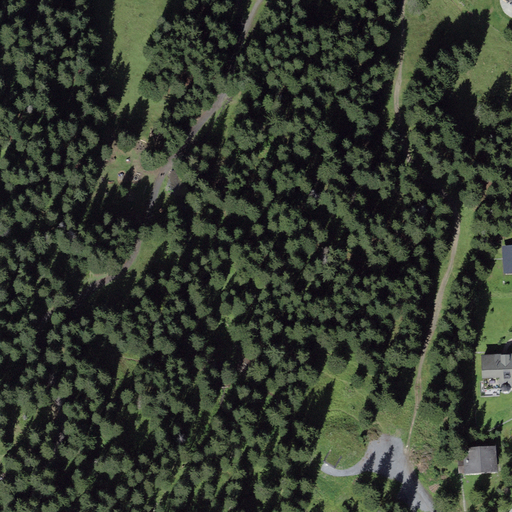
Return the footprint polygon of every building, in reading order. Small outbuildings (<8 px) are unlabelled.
[(511,0),(498,0),(511,8),(511,0)] [(511,249),(502,250),(503,279),(511,278),(511,249)] [(511,358),(481,360),(482,394),(501,393),(501,394),(504,396),(509,396),(511,394),(511,392),(511,358)] [(496,445),(480,446),(481,473),(497,472),(496,445)] [(465,473),(481,473),(480,446),(463,447),(465,473)]
